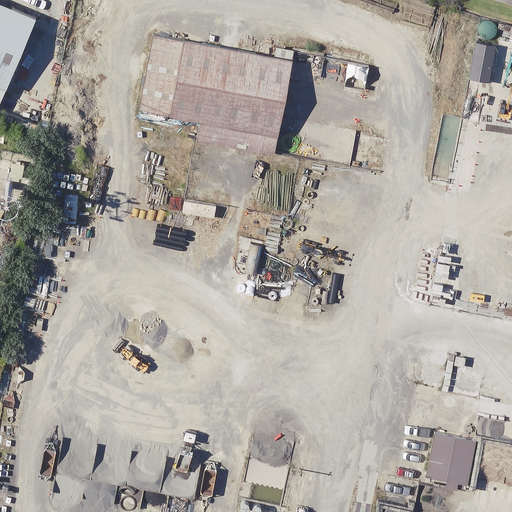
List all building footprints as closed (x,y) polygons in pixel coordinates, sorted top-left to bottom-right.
[(0,58),(14,25),(0,19),(0,58)] [(271,73),(131,47),(117,120),(257,146),(271,73)] [(369,64),(350,61),(347,82),(366,85),(369,64)] [(12,159),(9,176),(25,179),(27,162),(12,159)] [(483,377),(446,371),(442,390),(479,397),(483,377)] [(434,432),(425,473),(448,478),(446,486),(458,488),(459,481),(468,482),(476,441),(434,432)]
